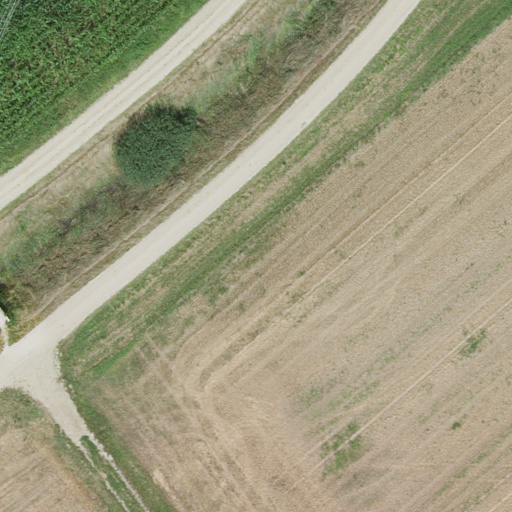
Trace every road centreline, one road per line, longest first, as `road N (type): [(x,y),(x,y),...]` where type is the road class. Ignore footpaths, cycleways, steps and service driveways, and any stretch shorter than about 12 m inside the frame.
road 1 (track): [(0,373),(308,103),(396,0)]
road 2 (track): [(207,0),(0,190)]
road 3 (track): [(133,511),(0,333)]
